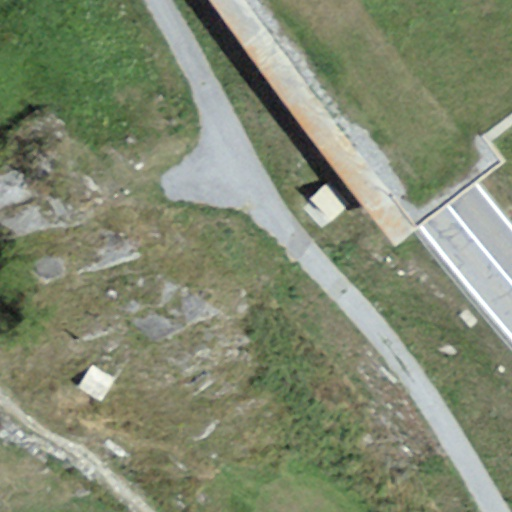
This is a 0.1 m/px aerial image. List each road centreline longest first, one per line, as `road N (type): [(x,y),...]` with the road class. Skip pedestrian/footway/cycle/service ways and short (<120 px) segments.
road 1 (residential): [(494,511),(413,381),(270,197),(167,0)]
road 2 (primary): [(319,0),(450,203),(511,278)]
